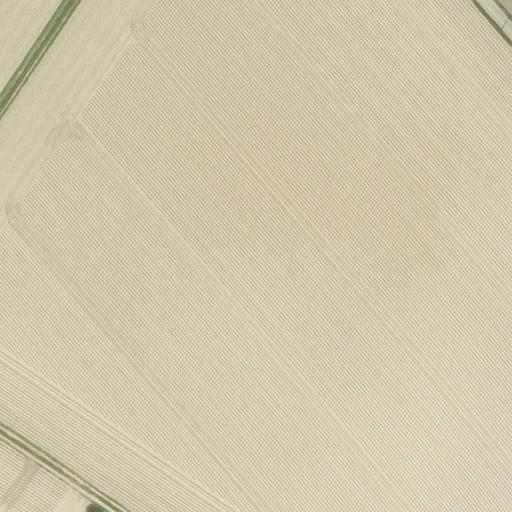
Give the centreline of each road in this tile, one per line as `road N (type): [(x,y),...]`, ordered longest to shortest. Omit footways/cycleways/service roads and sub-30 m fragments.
road 1 (track): [(0,412),(140,511)]
road 2 (track): [(0,108),(74,0)]
